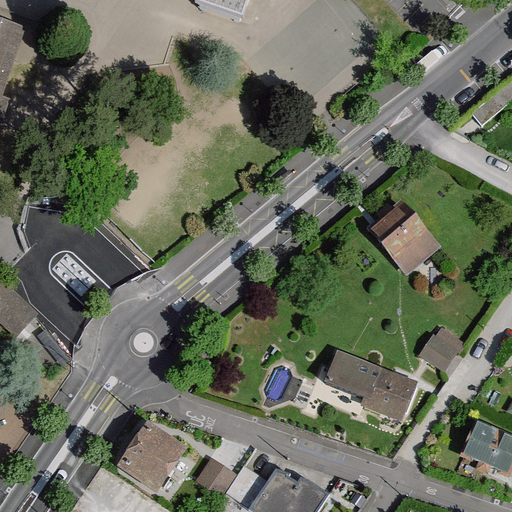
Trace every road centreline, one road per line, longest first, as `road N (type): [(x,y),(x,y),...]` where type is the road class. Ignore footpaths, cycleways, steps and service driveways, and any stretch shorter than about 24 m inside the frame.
road 1 (tertiary): [(410,111),(361,136),(150,312)]
road 2 (tertiary): [(174,331),(373,156),(410,111)]
road 3 (residential): [(402,480),(180,409),(147,373)]
road 4 (tertiary): [(114,350),(9,511)]
road 5 (tertiary): [(37,511),(136,372)]
road 6 (tertiary): [(410,111),(511,26)]
road 7 (residential): [(410,111),(429,136),(511,180)]
